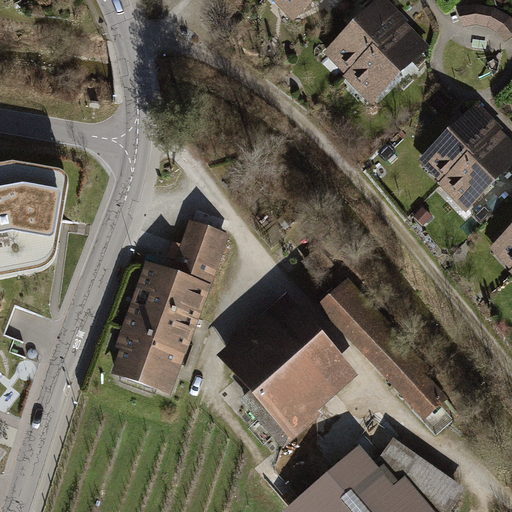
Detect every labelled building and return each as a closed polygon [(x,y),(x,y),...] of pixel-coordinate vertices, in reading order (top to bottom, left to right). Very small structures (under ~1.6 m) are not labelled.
[(271,0),(290,19),(310,0),(271,0)] [(373,0),(319,51),(342,75),(401,19),(383,0),(373,0)] [(474,6),(455,10),(462,29),(474,27),(487,29),(497,35),(505,44),(511,38),(511,19),(510,18),(494,9),(474,6)] [(339,78),(364,105),(427,45),(401,19),(342,75),(339,78)] [(414,163),(437,187),(496,130),(473,107),(414,163)] [(434,190),(459,216),(511,165),(511,147),(496,130),(437,187),(434,190)] [(0,281),(41,274),(51,269),(55,259),(67,188),(66,181),(60,176),(12,169),(0,171),(0,281)] [(511,228),(489,250),(511,273),(511,228)] [(143,262),(126,312),(191,334),(223,240),(191,229),(177,273),(143,262)] [(341,287),(318,309),(427,426),(450,405),(341,287)] [(355,385),(290,307),(213,370),(278,448),(355,385)] [(191,334),(126,312),(105,375),(171,396),(191,334)] [(361,450),(288,511),(450,511),(463,492),(393,445),(377,469),(361,450)]
